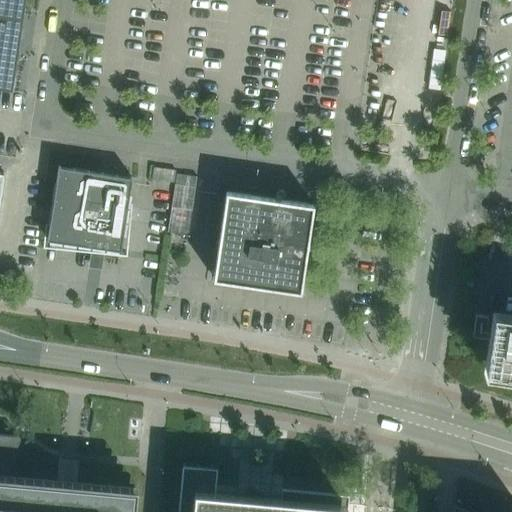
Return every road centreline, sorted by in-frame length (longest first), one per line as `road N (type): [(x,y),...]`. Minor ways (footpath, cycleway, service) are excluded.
road 1 (unknown): [(220,152),(199,253),(202,289),(304,313),(325,311),(338,299),(370,175)]
road 2 (unclassified): [(474,0),(409,404)]
road 3 (secondary): [(238,385),(56,357)]
road 4 (secondary): [(409,404),(310,382),(238,385)]
road 5 (secondary): [(238,385),(402,428)]
